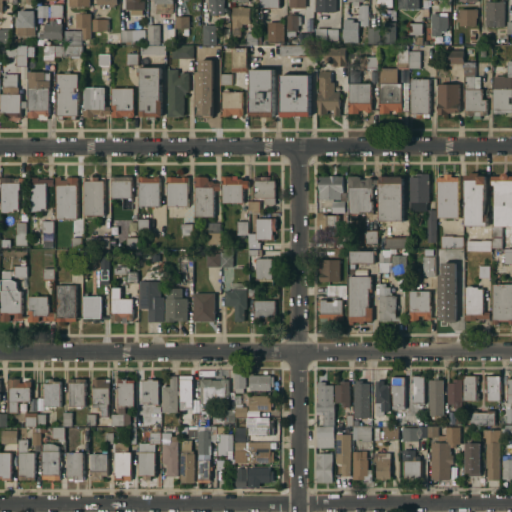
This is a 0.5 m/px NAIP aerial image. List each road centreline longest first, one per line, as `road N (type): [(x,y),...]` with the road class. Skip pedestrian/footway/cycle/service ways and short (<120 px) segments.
road 1 (residential): [(511,503),(0,505)]
road 2 (residential): [(511,352),(0,353)]
road 3 (residential): [(511,145),(0,146)]
road 4 (residential): [(300,144),(298,511)]
